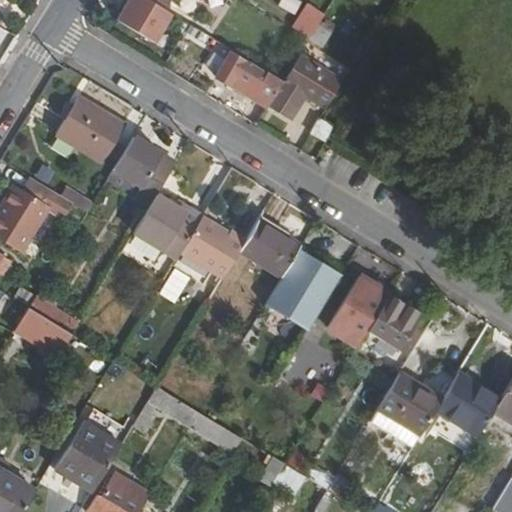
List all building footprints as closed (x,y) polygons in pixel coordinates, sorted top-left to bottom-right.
[(171,15),(146,0),(129,0),(117,20),(155,43),(171,15)] [(315,1),(294,34),(307,42),(328,8),(315,1)] [(213,80),(265,111),(267,108),(281,85),(230,55),(213,80)] [(281,85),(267,108),(291,123),(307,98),(326,110),(340,88),(304,66),(295,79),(287,74),(283,83),(281,85)] [(81,96),(58,132),(74,142),(96,106),(81,96)] [(96,106),(74,142),(105,161),(127,125),(96,106)] [(319,122),(310,138),(325,147),(334,132),(319,122)] [(135,138),(114,171),(142,189),(135,200),(150,208),(159,194),(177,164),(135,138)] [(107,182),(135,200),(142,189),(114,171),(107,182)] [(14,185),(0,207),(0,235),(12,243),(38,200),(47,185),(32,175),(22,190),(14,185)] [(38,200),(12,243),(22,250),(48,206),(63,215),(72,201),(47,185),(38,200)] [(150,208),(135,233),(177,258),(181,253),(204,216),(190,207),(187,211),(176,204),(159,194),(150,208)] [(82,196),(77,204),(89,211),(94,203),(82,196)] [(176,204),(187,211),(190,207),(178,200),(176,204)] [(204,216),(181,253),(223,279),(240,252),(248,240),(232,230),(231,232),(204,216)] [(248,240),(240,252),(283,278),(294,262),(301,251),(304,246),(260,220),(248,240)] [(283,278),(268,303),(311,330),(318,319),(327,304),(344,277),(301,251),(294,262),(283,278)] [(6,253),(0,262),(0,268),(5,271),(14,257),(6,253)] [(361,273),(344,300),(377,319),(391,297),(393,292),(361,273)] [(172,278),(164,290),(181,300),(188,287),(172,278)] [(30,306),(72,332),(78,322),(36,296),(30,306)] [(377,319),(371,329),(401,346),(421,315),(391,297),(377,319)] [(327,304),(318,319),(335,329),(344,314),(327,304)] [(15,328),(59,354),(72,332),(30,306),(15,328)] [(318,319),(308,336),(324,346),(335,329),(318,319)] [(302,344),(275,388),(282,393),(310,349),(302,344)] [(439,366),(427,387),(443,397),(455,377),(439,366)] [(401,371),(379,407),(421,434),(436,409),(443,397),(427,387),(401,371)] [(443,397),(436,409),(476,433),(490,411),(498,397),(458,373),(443,397)] [(511,375),(498,397),(490,411),(511,424),(511,375)] [(156,402),(192,425),(201,410),(158,384),(134,423),(141,427),(156,402)] [(201,410),(192,425),(218,441),(227,426),(201,410)] [(83,419),(58,458),(76,470),(72,477),(92,490),(121,442),(83,419)] [(412,455),(444,474),(454,458),(421,439),(412,455)] [(259,477),(295,495),(306,473),(270,455),(259,477)] [(0,511),(18,511),(34,488),(4,470),(10,463),(0,456),(0,511)] [(53,466),(72,477),(76,470),(58,458),(53,466)] [(511,471),(501,489),(511,495),(511,471)] [(112,479),(101,498),(95,494),(85,510),(87,511),(136,511),(148,494),(128,481),(125,487),(112,479)]
